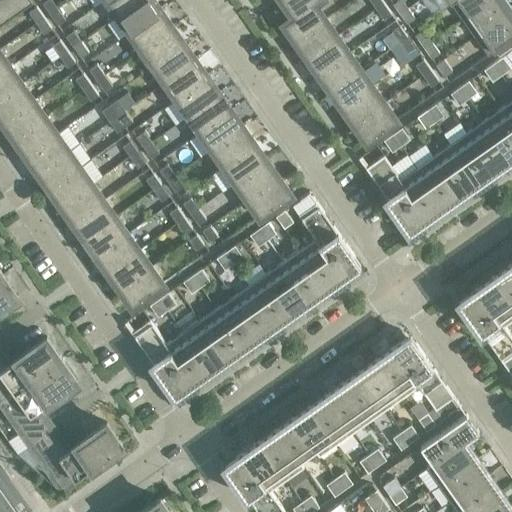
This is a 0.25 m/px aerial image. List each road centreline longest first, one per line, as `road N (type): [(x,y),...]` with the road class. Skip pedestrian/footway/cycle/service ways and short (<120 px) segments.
road 1 (residential): [(399,288),(192,0)]
road 2 (residential): [(187,439),(0,173)]
road 3 (residential): [(399,288),(187,439)]
road 4 (residential): [(511,450),(399,288)]
road 5 (residential): [(511,209),(399,288)]
road 6 (residential): [(187,439),(81,511)]
